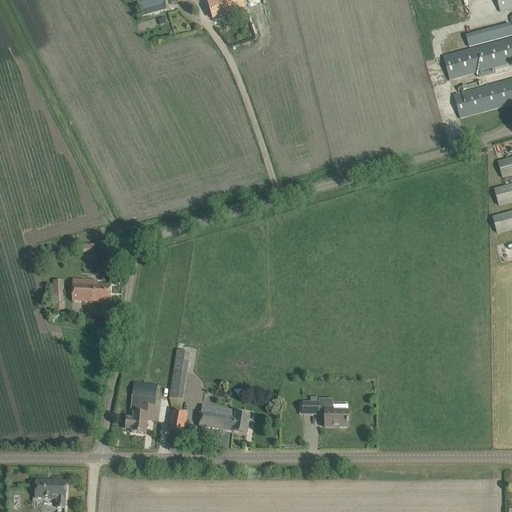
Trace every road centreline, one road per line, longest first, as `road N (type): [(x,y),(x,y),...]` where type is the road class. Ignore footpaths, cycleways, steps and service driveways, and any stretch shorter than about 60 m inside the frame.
road 1 (unclassified): [(101,459),(143,243),(511,131)]
road 2 (unclassified): [(511,457),(101,459)]
